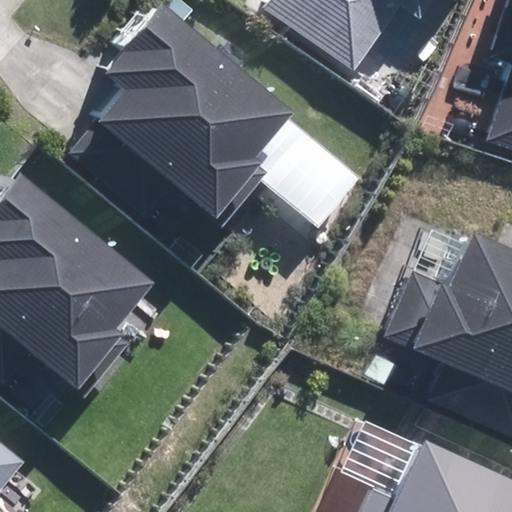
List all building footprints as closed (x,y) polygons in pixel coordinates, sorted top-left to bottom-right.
[(220,150),(257,107),(132,0),(121,0),(68,63),(92,84),(66,114),(182,213),(230,158),(220,150)] [(244,0),(240,7),(334,69),(379,0),(244,0)] [(475,141),(511,151),(511,0),(483,0),(484,1),(502,6),(492,42),(502,45),(475,141)] [(82,320),(119,276),(0,174),(0,345),(44,383),(91,328),(82,320)] [(382,343),(511,398),(511,261),(434,228),(412,278),(395,270),(366,336),(382,343)] [(352,484),(339,511),(511,511),(511,490),(384,434),(360,488),(352,484)] [(0,469),(9,459),(0,450),(0,469)]
